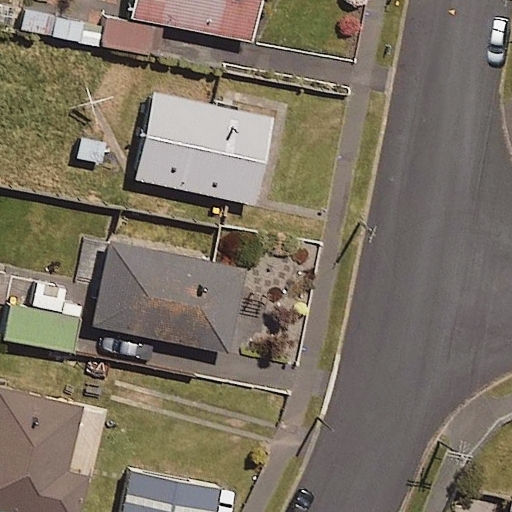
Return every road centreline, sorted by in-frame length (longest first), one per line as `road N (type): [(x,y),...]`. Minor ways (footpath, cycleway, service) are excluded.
road 1 (residential): [(470,0),(419,278)]
road 2 (residential): [(419,278),(395,384),(346,511)]
